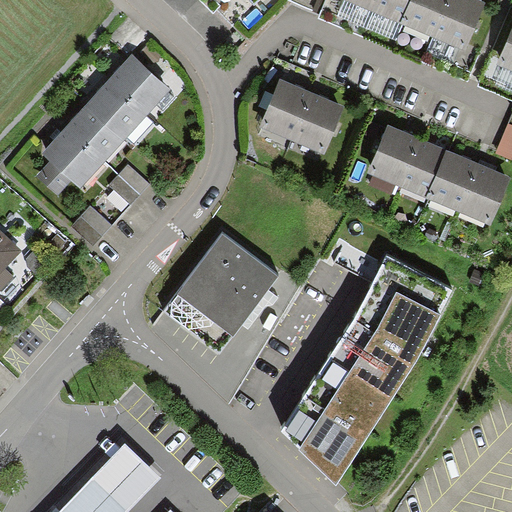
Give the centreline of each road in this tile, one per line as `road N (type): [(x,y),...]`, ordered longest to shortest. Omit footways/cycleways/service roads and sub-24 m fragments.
road 1 (residential): [(104,315),(217,170),(222,125),(218,89),(192,49),(137,0)]
road 2 (residential): [(104,315),(315,511)]
road 3 (track): [(371,511),(511,291)]
road 4 (residential): [(4,432),(104,315)]
